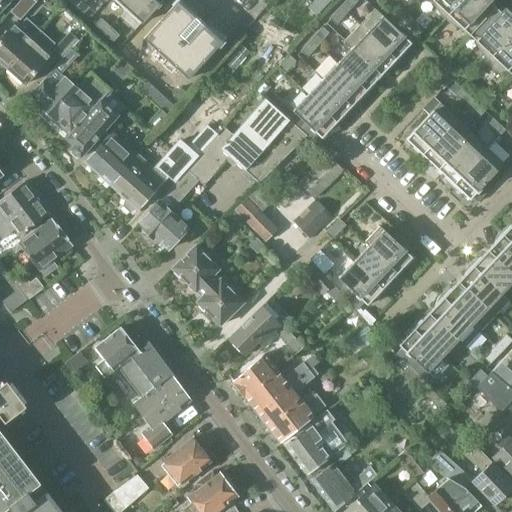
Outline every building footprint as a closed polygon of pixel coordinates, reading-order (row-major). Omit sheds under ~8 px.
[(9,2),(10,0),(0,0),(0,12),(9,3),(9,2)] [(19,0),(10,11),(19,20),(35,1),(34,0),(19,0)] [(89,8),(80,0),(78,0),(73,6),(82,15),(89,8)] [(115,0),(126,9),(133,0),(115,0)] [(162,0),(133,0),(126,9),(141,23),(162,0)] [(356,0),(345,0),(340,7),(347,13),(357,1),(356,0)] [(443,18),(444,19),(461,0),(431,0),(436,9),(443,18)] [(461,0),(444,19),(445,19),(453,26),(463,30),(469,35),(496,7),(487,0),(461,0)] [(202,25),(176,1),(142,39),(187,79),(226,37),(202,25)] [(336,25),(347,13),(340,7),(329,19),(336,25)] [(484,56),(487,59),(487,60),(511,33),(511,17),(508,13),(505,16),(496,7),(469,35),(475,41),(477,46),(479,50),(481,53),(484,56)] [(359,25),(398,62),(402,57),(404,51),(411,43),(374,9),(359,25)] [(94,25),(103,34),(110,27),(100,18),(94,25)] [(0,62),(6,68),(33,38),(15,22),(0,38),(0,62)] [(393,66),(398,62),(359,25),(344,41),(351,47),(381,75),(387,68),(393,66)] [(119,35),(110,27),(103,34),(112,42),(119,35)] [(322,27),(311,39),(317,45),(328,33),(322,27)] [(62,59),(78,40),(69,32),(52,50),(62,59)] [(511,33),(487,60),(487,59),(483,63),(485,64),(494,71),(504,75),(504,74),(507,71),(511,76),(511,33)] [(51,54),(33,38),(6,68),(25,84),(51,54)] [(307,57),(317,45),(311,39),(300,51),(307,57)] [(374,82),(381,75),(351,47),(336,63),(368,94),(372,88),(374,82)] [(295,61),(293,59),(288,55),(278,67),(285,73),(295,61)] [(114,89),(132,69),(122,59),(103,80),(114,89)] [(363,97),(368,94),(336,63),(322,79),(351,106),(357,99),(363,97)] [(39,105),(51,115),(75,87),(54,68),(33,91),(42,100),(39,105)] [(76,88),(75,87),(51,115),(51,116),(48,119),(68,136),(107,91),(88,75),(76,88)] [(344,113),(351,106),(322,79),(307,95),(339,125),(342,120),(344,113)] [(151,86),(146,81),(138,90),(143,95),(151,86)] [(157,91),(151,86),(143,95),(149,100),(157,91)] [(172,96),(177,102),(185,93),(180,88),(172,96)] [(455,95),(467,107),(473,100),(461,89),(455,95)] [(79,157),(125,107),(107,91),(68,136),(65,138),(73,145),(70,149),(79,157)] [(162,96),(157,91),(149,100),(154,105),(162,96)] [(334,129),(339,125),(307,95),(292,111),(286,118),(297,128),(305,135),(312,141),(318,136),(321,138),(328,131),(334,129)] [(154,105),(160,110),(168,101),(162,96),(154,105)] [(232,134),(225,128),(212,140),(258,182),(305,135),(297,128),(286,118),(264,98),(232,134)] [(485,111),(473,100),(467,107),(479,118),(485,111)] [(165,115),(173,106),(168,101),(160,110),(165,115)] [(415,153),(419,158),(456,118),(439,103),(405,139),(413,146),(415,153)] [(471,133),(456,118),(419,158),(424,161),(430,163),(437,170),(471,133)] [(499,137),(505,130),(493,118),(486,125),(499,137)] [(110,186),(137,156),(111,132),(84,162),(110,186)] [(446,182),(450,187),(487,148),(471,133),(437,170),(444,176),(446,182)] [(159,166),(176,181),(196,158),(209,143),(202,136),(190,149),(181,140),(159,166)] [(503,163),(487,148),(450,187),(455,191),(461,193),(469,200),(472,197),(477,202),(495,184),(489,178),(503,163)] [(314,198),(343,170),(327,155),(298,182),(314,198)] [(164,180),(137,156),(110,186),(125,198),(123,205),(130,211),(135,208),(137,209),(164,180)] [(176,181),(164,195),(172,203),(195,177),(203,184),(213,173),(196,158),(176,181)] [(292,222),(308,239),(361,188),(344,171),(292,222)] [(0,210),(0,224),(36,198),(23,182),(0,199),(0,208),(1,210),(0,210)] [(264,241),(277,229),(247,196),(234,210),(264,241)] [(48,214),(36,198),(0,224),(0,235),(1,237),(15,227),(20,235),(48,214)] [(167,249),(187,226),(158,201),(139,223),(144,228),(143,229),(153,238),(154,237),(167,249)] [(72,245),(51,218),(10,249),(14,254),(23,248),(40,270),(41,270),(45,275),(57,266),(53,260),(72,245)] [(325,232),(331,238),(331,239),(345,225),(339,219),(325,232)] [(511,243),(511,223),(510,226),(504,228),(499,232),(511,243)] [(396,273),(404,265),(411,263),(416,258),(409,254),(407,253),(412,247),(396,232),(391,238),(379,226),(364,242),(367,246),(396,273)] [(511,243),(499,232),(496,237),(494,243),(487,250),(511,273),(511,243)] [(196,291),(199,294),(217,276),(214,273),(218,269),(195,245),(172,268),(195,292),(196,291)] [(390,280),(396,273),(367,246),(353,262),(385,292),(388,287),(390,280)] [(501,293),(511,282),(511,273),(487,250),(481,257),(479,257),(476,259),(472,261),(469,263),(501,293)] [(323,294),(332,285),(310,262),(301,270),(323,294)] [(337,278),(344,285),(358,298),(363,303),(366,305),(373,298),(379,296),(385,292),(353,262),(337,278)] [(509,300),(501,293),(469,263),(466,268),(464,275),(457,282),(494,316),(509,300)] [(0,290),(13,281),(6,271),(0,275),(0,290)] [(24,276),(15,282),(28,300),(44,288),(36,278),(29,283),(24,276)] [(219,326),(243,303),(217,276),(199,294),(202,296),(196,302),(219,326)] [(0,290),(0,298),(3,303),(20,291),(13,281),(0,290)] [(440,295),(479,332),(494,316),(457,282),(451,289),(445,291),(440,295)] [(358,298),(344,285),(339,291),(357,310),(363,303),(358,298)] [(27,300),(20,291),(3,303),(10,313),(27,300)] [(464,348),(479,332),(440,295),(436,300),(434,306),(428,313),(456,341),(464,348)] [(281,327),(261,306),(228,338),(244,355),(258,342),(261,345),(281,327)] [(442,356),(456,341),(428,313),(421,320),(415,322),(410,326),(442,356)] [(442,356),(410,326),(406,331),(405,337),(398,345),(427,372),(442,356)] [(104,378),(131,357),(138,352),(137,351),(120,328),(94,348),(104,361),(96,367),(104,378)] [(505,334),(494,346),(501,352),(511,341),(505,334)] [(294,337),(286,344),(293,352),(301,345),(294,337)] [(388,362),(396,355),(380,337),(372,344),(388,362)] [(132,404),(142,417),(181,388),(147,344),(137,351),(138,352),(131,357),(153,387),(132,404)] [(483,358),(490,364),(501,352),(494,346),(483,358)] [(232,382),(244,397),(275,369),(264,354),(232,382)] [(80,366),(73,356),(64,363),(72,372),(80,366)] [(282,378),(275,369),(244,397),(256,412),(293,381),(312,367),(308,363),(305,366),(302,362),(282,378)] [(317,374),(312,367),(293,381),(256,412),(267,426),(300,401),(300,400),(293,392),(317,374)] [(480,369),(469,381),(476,387),(486,376),(480,369)] [(511,399),(511,389),(511,390),(490,372),(486,376),(476,387),(501,412),(511,399)] [(0,511),(8,507),(11,511),(57,511),(43,493),(33,501),(27,492),(37,485),(0,437),(0,417),(4,422),(25,406),(6,380),(0,384),(0,511)] [(191,401),(181,388),(142,417),(152,430),(144,436),(154,449),(172,435),(163,423),(191,401)] [(310,392),(300,400),(300,401),(267,426),(279,442),(312,416),(325,405),(314,392),(312,394),(310,392)] [(116,423),(103,407),(94,415),(106,430),(116,423)] [(328,458),(326,456),(345,442),(324,412),(283,443),(306,475),(328,458)] [(492,457),(511,478),(511,438),(509,441),(503,435),(496,443),(501,449),(492,457)] [(191,439),(163,461),(164,462),(160,466),(176,486),(179,483),(180,484),(209,461),(207,459),(210,457),(202,447),(199,449),(191,439)] [(469,456),(483,470),(472,481),(494,504),(511,486),(511,483),(478,448),(469,456)] [(396,457),(416,479),(423,472),(404,450),(396,457)] [(429,459),(447,478),(454,481),(463,472),(440,450),(429,459)] [(367,481),(374,475),(368,467),(353,481),(345,470),(339,474),(332,464),(311,480),(311,479),(310,480),(334,511),(334,510),(367,481)] [(216,511),(236,497),(218,473),(210,479),(207,475),(195,485),(198,489),(187,497),(192,503),(182,511),(216,511)] [(94,507),(98,511),(118,511),(148,487),(136,474),(111,492),(94,507)] [(464,488),(454,481),(447,478),(427,496),(414,480),(402,491),(417,510),(429,500),(439,511),(472,511),(480,505),(464,488)] [(382,507),(388,503),(372,486),(343,511),(375,511),(374,510),(380,505),(382,507)] [(395,511),(388,503),(382,507),(380,505),(374,510),(375,511),(395,511)]
